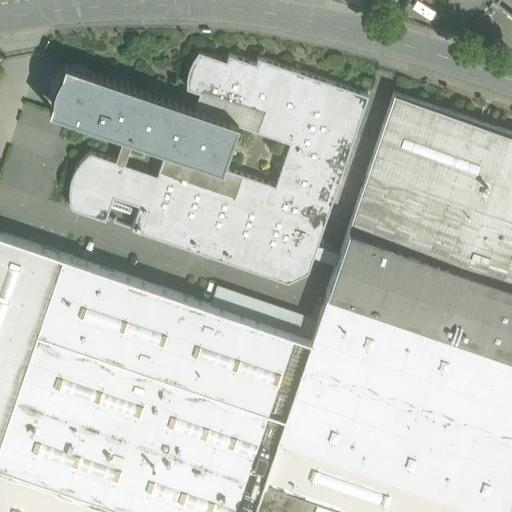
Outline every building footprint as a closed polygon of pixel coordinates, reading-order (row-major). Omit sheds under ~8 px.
[(275,184),(223,166),(222,168),(165,149),(157,173),(124,162),(133,138),(124,135),(116,160),(90,151),(79,162),(71,176),(69,191),(71,207),(105,218),(113,195),(139,204),(131,227),(288,281),(308,271),(368,94),(258,56),(256,62),(228,53),(226,59),(198,50),(193,58),(189,67),(186,77),(186,87),(199,91),(194,106),(238,121),(237,123),(290,141),(275,184)] [(194,106),(66,62),(50,109),(124,135),(133,138),(165,149),(222,168),(223,166),(237,123),(238,121),(194,106)] [(511,132),(393,91),(393,92),(326,290),(327,290),(511,353),(511,132)] [(31,121),(35,107),(24,104),(20,118),(31,121)] [(297,380),(311,337),(310,337),(211,303),(0,231),(0,511),(252,511),(263,478),(277,438),(297,380)] [(217,285),(211,303),(310,337),(317,319),(217,285)] [(511,511),(511,353),(327,290),(326,290),(317,319),(310,337),(311,337),(297,380),(277,438),(494,511),(511,511)] [(494,511),(277,438),(263,478),(318,497),(313,511),(494,511)] [(313,511),(318,497),(263,478),(252,511),(313,511)]
